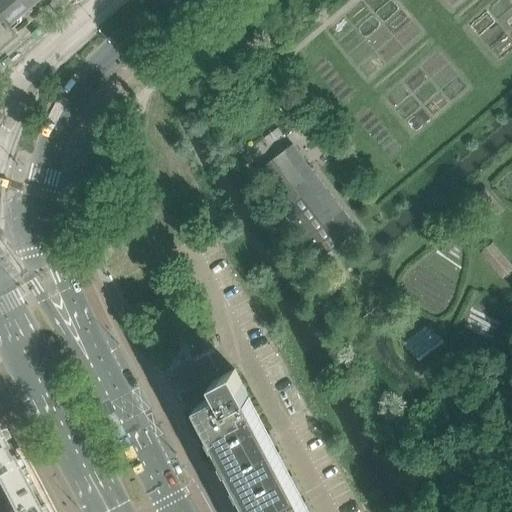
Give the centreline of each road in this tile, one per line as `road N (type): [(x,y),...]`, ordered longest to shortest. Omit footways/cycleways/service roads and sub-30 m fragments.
road 1 (secondary): [(38,195),(52,136),(82,80),(168,0)]
road 2 (secondary): [(0,313),(106,511)]
road 3 (secondary): [(175,511),(91,339)]
road 4 (secondary): [(91,339),(48,248),(38,195)]
road 5 (secondary): [(66,40),(23,97),(0,157)]
road 6 (tertiary): [(91,339),(57,320),(0,247)]
